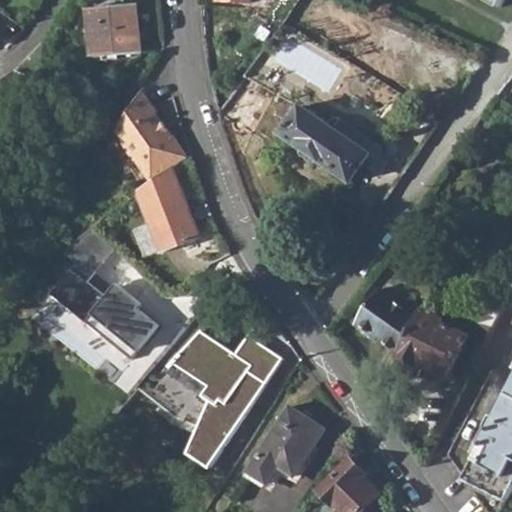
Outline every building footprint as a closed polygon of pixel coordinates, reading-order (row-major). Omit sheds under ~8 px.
[(93,57),(141,52),(137,4),(89,8),(93,57)] [(125,141),(123,143),(136,161),(138,160),(152,183),(176,167),(189,157),(174,135),(173,136),(157,113),(159,112),(145,90),(119,132),(125,141)] [(407,118),(430,132),(447,106),(424,91),(407,118)] [(303,105),(283,134),(301,146),(302,155),(315,164),(324,162),(351,181),(365,161),(368,162),(371,162),(381,148),(380,144),(339,116),(335,117),(330,124),(303,105)] [(152,183),(140,192),(164,250),(202,237),(176,167),(152,183)] [(52,293),(135,357),(164,319),(117,283),(108,294),(91,280),(119,244),(91,223),(68,252),(78,260),(52,293)] [(381,288),(357,322),(402,352),(420,315),(381,288)] [(492,302),(480,328),(492,334),(505,308),(492,302)] [(402,352),(400,353),(421,364),(422,361),(450,374),(471,336),(444,323),(445,320),(423,309),(420,315),(402,352)] [(203,330),(176,363),(211,386),(204,395),(212,401),(190,454),(211,468),(284,358),(261,342),(248,361),(203,330)] [(511,511),(511,386),(494,368),(451,455),(491,511),(511,511)] [(270,482),(281,465),(297,475),(326,428),(292,407),(252,471),(270,482)] [(364,511),(382,494),(364,476),(368,473),(352,459),(321,489),(341,509),(338,511),(364,511)]
